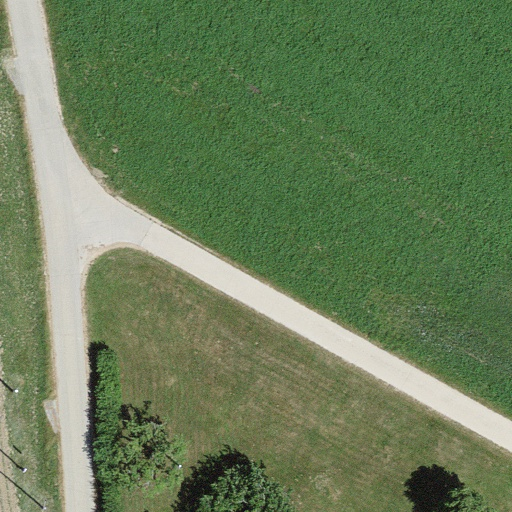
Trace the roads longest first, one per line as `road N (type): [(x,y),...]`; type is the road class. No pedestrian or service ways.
road 1 (unclassified): [(64,211),(106,212),(511,427)]
road 2 (unclassified): [(64,211),(85,511)]
road 3 (unclassified): [(23,0),(64,211)]
